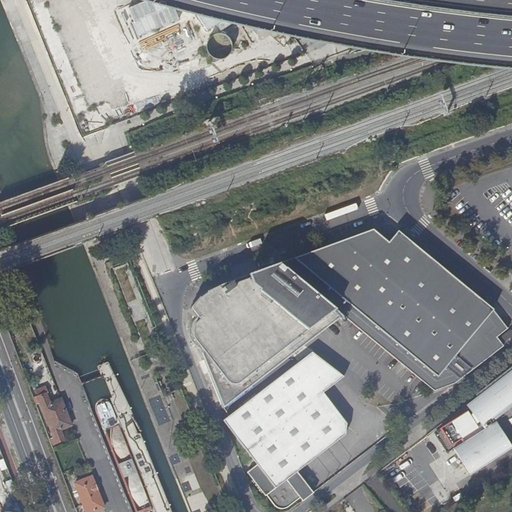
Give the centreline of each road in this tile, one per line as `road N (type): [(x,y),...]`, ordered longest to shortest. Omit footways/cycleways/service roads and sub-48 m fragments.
road 1 (residential): [(404,198),(191,271),(170,294),(175,336),(252,511)]
road 2 (residential): [(511,347),(299,511)]
road 3 (motorway): [(273,0),(511,39)]
road 4 (residential): [(472,0),(328,55),(288,0)]
road 5 (residential): [(511,305),(430,233),(404,198)]
road 6 (tertiary): [(0,382),(48,511)]
road 7 (residential): [(404,198),(425,168),(511,137)]
